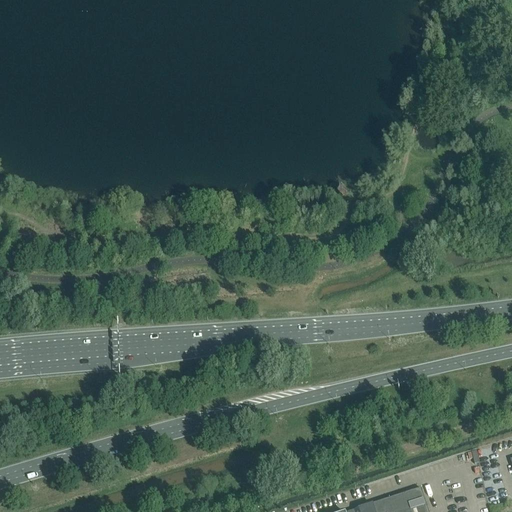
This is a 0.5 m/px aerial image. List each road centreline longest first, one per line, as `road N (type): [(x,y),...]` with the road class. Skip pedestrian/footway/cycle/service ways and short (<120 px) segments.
road 1 (primary): [(0,479),(187,425),(511,352)]
road 2 (primary): [(511,312),(0,355)]
